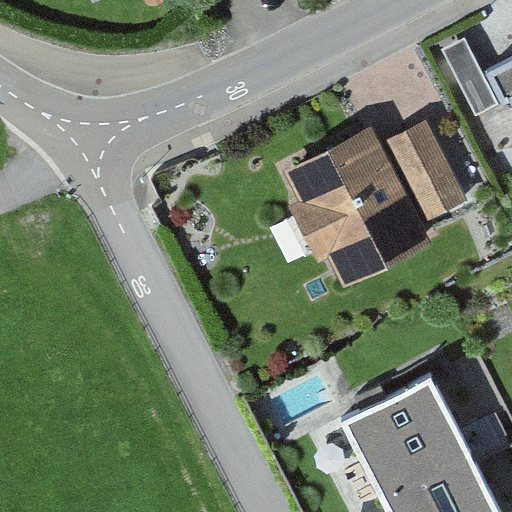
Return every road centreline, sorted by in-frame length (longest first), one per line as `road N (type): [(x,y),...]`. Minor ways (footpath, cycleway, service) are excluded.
road 1 (residential): [(266,511),(99,182),(93,141)]
road 2 (residential): [(399,0),(93,141)]
